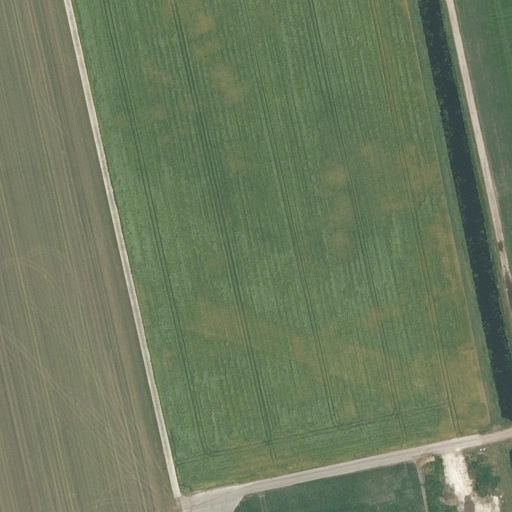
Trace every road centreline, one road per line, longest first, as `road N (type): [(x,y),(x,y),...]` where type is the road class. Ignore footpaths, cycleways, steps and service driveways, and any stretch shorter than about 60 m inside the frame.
road 1 (track): [(194,508),(180,498),(69,0)]
road 2 (track): [(511,435),(197,500),(192,511)]
road 3 (track): [(511,299),(449,0)]
